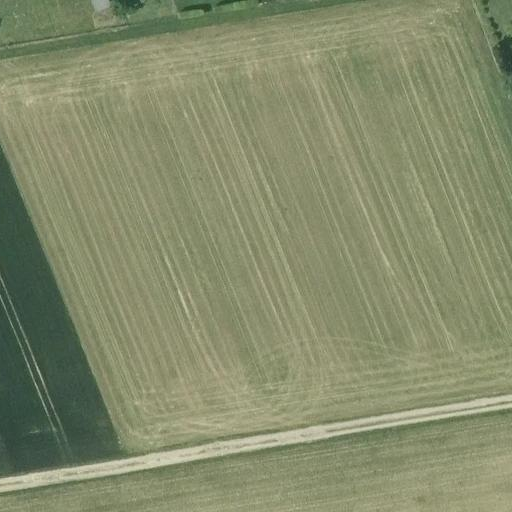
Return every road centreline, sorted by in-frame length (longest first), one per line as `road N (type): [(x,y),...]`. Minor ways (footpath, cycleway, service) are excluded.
road 1 (track): [(0,483),(511,400)]
road 2 (track): [(369,0),(0,62)]
